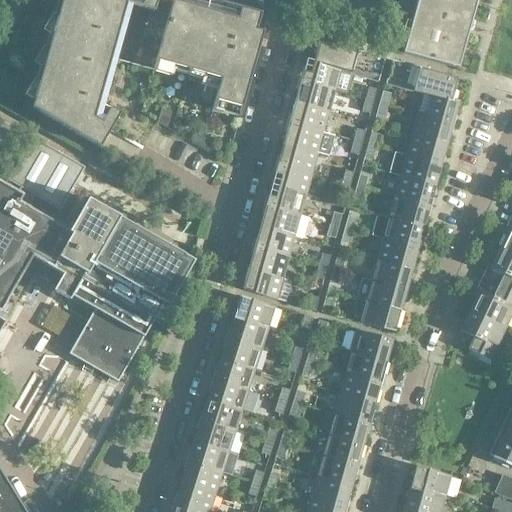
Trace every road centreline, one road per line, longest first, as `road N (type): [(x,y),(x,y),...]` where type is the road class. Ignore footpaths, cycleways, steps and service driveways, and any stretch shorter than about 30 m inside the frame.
road 1 (residential): [(141,511),(304,0)]
road 2 (residential): [(376,511),(436,303),(511,149)]
